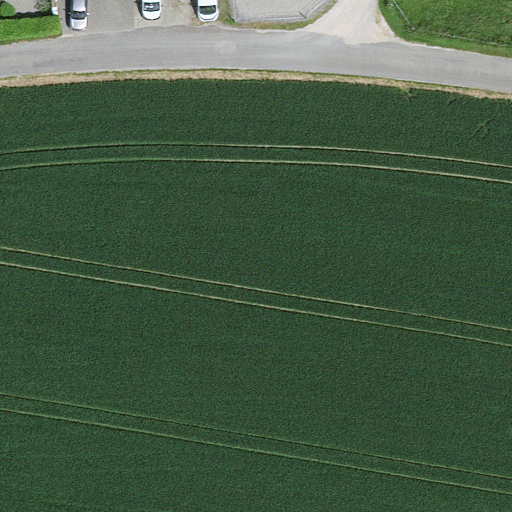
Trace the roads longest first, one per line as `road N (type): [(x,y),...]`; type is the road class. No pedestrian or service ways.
road 1 (unclassified): [(0,67),(348,56)]
road 2 (unclassified): [(348,56),(511,86)]
